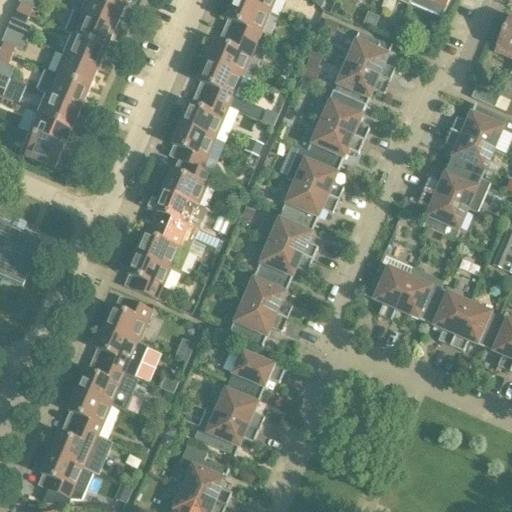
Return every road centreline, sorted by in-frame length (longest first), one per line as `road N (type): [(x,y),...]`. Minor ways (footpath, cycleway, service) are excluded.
road 1 (residential): [(338,352),(331,329),(433,85),(457,82),(492,0)]
road 2 (residential): [(91,214),(109,207),(198,0)]
road 3 (residential): [(511,424),(338,352)]
road 4 (residential): [(276,511),(338,352)]
road 5 (residential): [(28,367),(91,214)]
